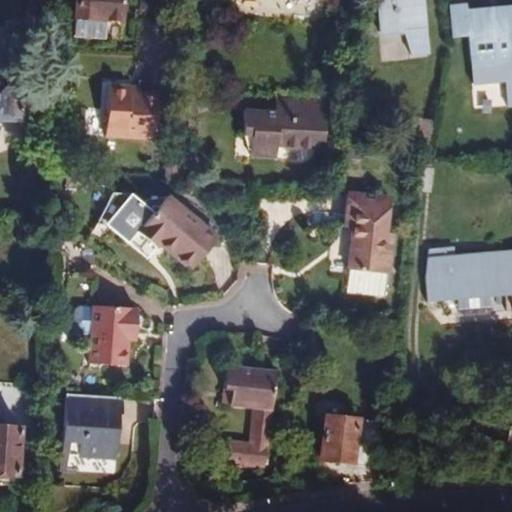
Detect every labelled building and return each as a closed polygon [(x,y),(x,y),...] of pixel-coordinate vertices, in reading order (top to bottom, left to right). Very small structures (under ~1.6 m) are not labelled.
[(77,0),(76,18),(123,22),(124,0),(77,0)] [(374,13),(376,32),(400,30),(406,55),(425,53),(420,0),(373,0),(374,5),(374,13)] [(470,63),(511,58),(511,7),(506,8),(508,20),(467,24),(470,63)] [(123,22),(76,18),(75,38),(121,41),(123,22)] [(0,120),(19,121),(20,101),(11,101),(11,78),(0,78),(0,120)] [(130,88),(107,87),(104,137),(145,139),(145,137),(155,137),(157,93),(139,93),(130,92),(130,88)] [(323,151),(327,102),(279,100),(278,112),(245,110),(243,136),(252,137),(250,156),(276,157),(277,147),(323,151)] [(417,148),(432,150),(436,120),(421,118),(417,148)] [(165,167),(164,181),(180,182),(180,169),(165,167)] [(420,167),(417,192),(444,195),(447,170),(420,167)] [(387,196),(349,192),(345,227),(353,228),(348,270),(386,275),(387,275),(392,234),(383,234),(387,196)] [(218,238),(167,196),(136,233),(157,250),(159,246),(190,271),(218,238)] [(511,251),(454,257),(453,247),(428,249),(424,280),(426,303),(449,301),(448,297),(508,291),(511,302),(511,251)] [(386,275),(348,270),(345,293),(383,298),(386,275)] [(128,310),(129,308),(93,306),(95,274),(76,273),(73,304),(92,306),(89,364),(126,367),(127,340),(135,341),(137,311),(128,310)] [(224,462),(265,467),(275,373),(224,367),(220,404),(253,408),(249,444),(227,442),(224,462)] [(122,414),(122,398),(65,394),(60,474),(78,475),(79,457),(116,459),(119,414),(122,414)] [(324,416),(319,460),(352,463),(357,420),(324,416)] [(0,426),(0,474),(17,476),(20,428),(0,426)]
